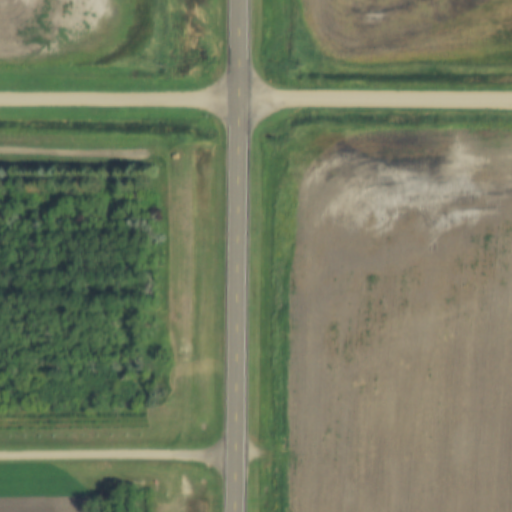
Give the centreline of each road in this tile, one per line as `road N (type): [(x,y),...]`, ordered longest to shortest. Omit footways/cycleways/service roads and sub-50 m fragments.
road 1 (primary): [(219,511),(231,0)]
road 2 (residential): [(0,98),(511,102)]
